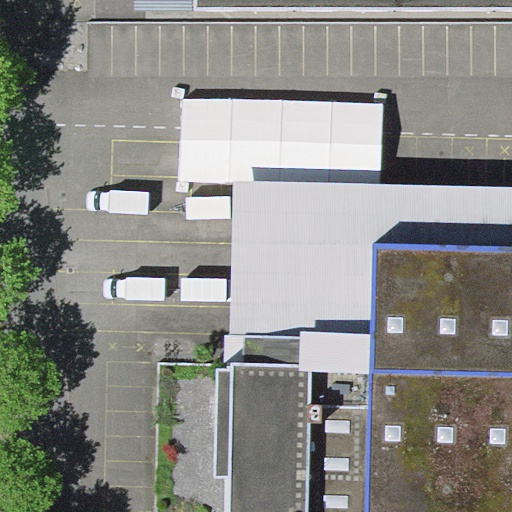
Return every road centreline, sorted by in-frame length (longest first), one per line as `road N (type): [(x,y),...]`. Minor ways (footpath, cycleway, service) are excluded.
road 1 (residential): [(64,511),(19,213),(11,0)]
road 2 (unknown): [(15,109),(511,107)]
